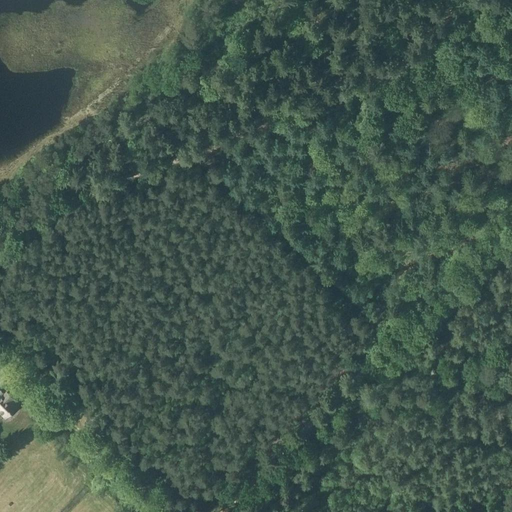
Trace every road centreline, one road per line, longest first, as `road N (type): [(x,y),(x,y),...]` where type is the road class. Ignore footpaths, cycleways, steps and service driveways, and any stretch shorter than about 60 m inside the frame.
road 1 (track): [(192,146),(384,71),(465,0)]
road 2 (track): [(396,342),(192,146)]
road 3 (track): [(232,511),(396,342)]
road 4 (track): [(0,244),(68,194),(192,146)]
road 5 (track): [(151,511),(19,379)]
road 6 (track): [(396,342),(511,224)]
